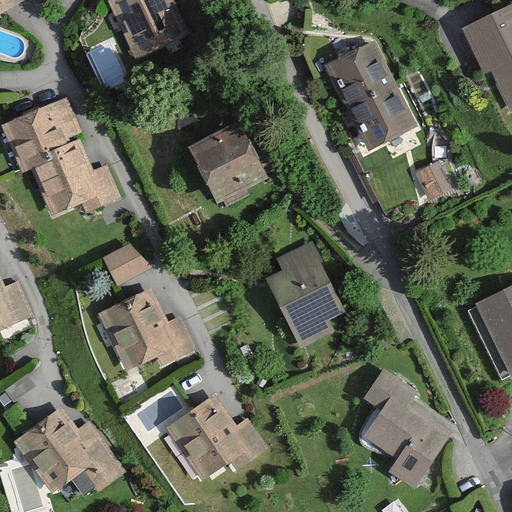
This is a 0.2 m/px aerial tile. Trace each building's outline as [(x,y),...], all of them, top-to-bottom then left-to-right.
[(0,0),(0,13),(21,0),(0,0)] [(176,0),(110,0),(138,59),(192,34),(176,0)] [(511,3),(473,22),(511,105),(511,3)] [(381,38),(331,62),(371,148),(422,124),(381,38)] [(71,99),(6,124),(25,171),(37,166),(56,215),(122,189),(107,152),(94,157),(71,99)] [(243,119),(193,144),(221,202),(272,177),(243,119)] [(444,159),(421,170),(435,198),(457,187),(444,159)] [(286,268),(269,277),(303,344),(357,317),(318,239),(281,257),(286,268)] [(133,244),(106,258),(118,285),(157,268),(133,244)] [(0,261),(0,331),(37,317),(23,280),(10,285),(0,261)] [(511,283),(480,299),(511,365),(511,283)] [(154,288),(102,312),(129,369),(157,356),(162,367),(199,350),(182,315),(170,321),(154,288)] [(422,390),(386,367),(366,399),(383,410),(366,437),(400,458),(393,469),(422,487),(458,431),(414,403),(422,390)] [(218,393),(171,426),(207,478),(232,460),(240,470),(273,447),(251,415),(239,423),(218,393)] [(65,406),(17,439),(54,492),(87,469),(98,485),(126,465),(94,419),(80,428),(65,406)]
